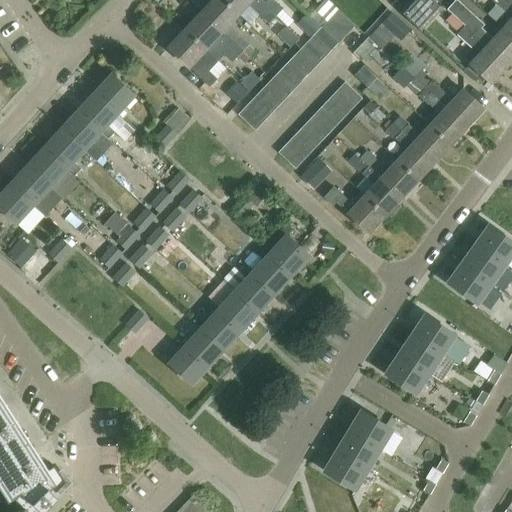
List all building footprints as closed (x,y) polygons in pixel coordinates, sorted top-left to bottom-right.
[(237,14),(222,0),(210,0),(200,12),(241,51),(249,44),(227,24),(237,14)] [(274,16),(257,0),(222,0),(237,14),(246,4),(267,24),(274,16)] [(257,0),(274,16),(281,9),(271,0),(257,0)] [(439,6),(432,0),(414,0),(403,12),(418,27),(439,6)] [(452,0),(445,8),(465,26),(507,65),(511,59),(511,36),(497,23),(496,23),(502,28),(493,39),(481,28),(484,24),(457,0),(452,0)] [(511,36),(511,4),(507,0),(490,0),(505,13),(497,23),(511,36)] [(275,16),(287,27),(293,20),(281,9),(275,16)] [(315,10),(310,16),(321,26),(326,20),(315,10)] [(338,11),(322,27),(339,43),(354,27),(338,11)] [(241,51),(200,12),(183,30),(217,61),(223,54),(232,62),(241,51)] [(410,31),(392,14),(381,25),(400,42),(410,31)] [(321,26),(310,16),(308,18),(305,16),(297,25),(310,38),(321,26)] [(285,26),(277,35),(290,47),(298,38),(285,26)] [(507,65),(465,26),(458,34),(472,47),(463,58),(490,83),(507,65)] [(330,52),(339,43),(322,27),(314,36),(330,52)] [(217,61),(183,30),(167,47),(209,87),(215,80),(207,72),(217,61)] [(314,36),(305,45),(322,61),(330,52),(314,36)] [(375,37),(360,54),(390,81),(405,65),(375,37)] [(322,61),(305,45),(297,54),(313,70),(322,61)] [(247,47),(242,52),(249,59),(255,54),(247,47)] [(249,59),(242,52),(238,57),(245,64),(249,59)] [(305,79),(313,70),(297,54),(288,63),(305,79)] [(288,63),(280,72),(297,88),(305,79),(288,63)] [(388,91),(363,68),(354,77),(379,101),(388,91)] [(415,79),(424,87),(431,79),(422,71),(415,79)] [(280,72),(272,81),(288,97),(297,88),(280,72)] [(110,74),(93,93),(116,113),(133,95),(110,74)] [(259,81),(251,74),(240,84),(249,92),(259,81)] [(416,95),(424,87),(415,79),(407,87),(416,95)] [(432,80),(424,88),(466,126),(483,108),(462,89),(451,101),(440,91),(442,89),(432,80)] [(272,81),(263,90),(280,105),(288,97),(272,81)] [(335,91),(352,107),(360,98),(343,82),(335,91)] [(450,144),(466,126),(424,88),(417,96),(426,105),(427,104),(439,115),(429,125),(450,144)] [(263,90),(255,99),(271,114),(280,105),(263,90)] [(327,100),(344,116),(352,107),(335,91),(327,100)] [(76,111),(99,132),(116,113),(93,93),(76,111)] [(255,99),(247,108),(263,123),(271,114),(255,99)] [(318,109),(335,125),(344,116),(327,100),(318,109)] [(385,117),(369,103),(364,109),(370,114),(368,116),(378,125),(385,117)] [(255,132),(263,123),(247,108),(238,116),(255,132)] [(310,117),(327,134),(335,125),(318,109),(310,117)] [(190,120),(179,110),(166,124),(169,127),(155,142),(162,150),(190,120)] [(82,150),(95,162),(103,153),(90,141),(99,132),(76,111),(59,129),(82,150)] [(391,122),(400,131),(408,124),(398,115),(391,122)] [(302,126),(319,142),(327,134),(310,117),(302,126)] [(417,179),(433,161),(413,142),(400,131),(391,122),(385,129),(394,139),(396,137),(404,144),(402,146),(406,150),(397,160),(417,179)] [(450,144),(429,125),(413,142),(433,161),(450,144)] [(294,135),(311,151),(319,142),(302,126),(294,135)] [(65,169),(82,150),(59,129),(43,148),(65,169)] [(285,144),(302,160),(311,151),(294,135),(285,144)] [(285,144),(277,153),(294,169),(302,160),(285,144)] [(26,166),(48,187),(65,169),(43,148),(26,166)] [(358,157),(368,166),(374,159),(365,151),(358,157)] [(400,197),(380,178),(368,166),(358,157),(354,153),(347,160),(361,173),(363,171),(375,183),(364,195),(384,214),(400,197)] [(397,160),(380,178),(400,197),(417,179),(397,160)] [(330,172),(320,161),(303,178),(313,189),(330,172)] [(48,187),(26,166),(9,185),(32,206),(31,206),(38,212),(46,203),(40,197),(48,187)] [(176,196),(188,182),(189,181),(180,173),(179,174),(170,183),(167,188),(176,196)] [(0,210),(15,224),(31,206),(32,206),(9,185),(0,194),(0,210)] [(384,214),(364,195),(360,191),(349,202),(332,186),(322,197),(331,205),(334,202),(367,233),(384,214)] [(189,214),(205,197),(205,196),(196,188),(195,189),(180,206),(189,214)] [(172,199),(163,191),(150,206),(159,214),(172,199)] [(254,206),(245,197),(231,211),(240,220),(254,206)] [(163,224),(164,225),(172,232),(179,225),(180,224),(189,214),(180,206),(163,224)] [(156,218),(149,210),(135,225),(142,233),(156,218)] [(119,215),(110,225),(123,235),(131,224),(119,215)] [(511,254),(511,242),(489,225),(475,245),(504,266),(511,254)] [(171,239),(160,228),(147,242),(167,260),(172,255),(169,252),(169,248),(172,245),(168,242),(171,239)] [(138,236),(130,229),(125,234),(117,243),(125,251),(138,236)] [(269,253),(291,274),(308,256),(286,235),(269,253)] [(75,244),(66,236),(49,256),(58,264),(75,244)] [(491,284),(504,266),(475,245),(462,263),(491,284)] [(105,272),(105,273),(123,254),(114,246),(110,250),(97,265),(96,265),(105,272)] [(152,254),(143,246),(129,261),(138,269),(152,254)] [(185,262),(197,274),(208,263),(196,251),(185,262)] [(252,272),(274,292),(291,274),(269,253),(252,272)] [(491,284),(462,263),(448,283),(477,304),(491,284)] [(135,273),(126,265),(112,280),(121,288),(135,273)] [(252,272),(235,290),(257,311),(274,292),(252,272)] [(218,309),(240,329),(257,311),(235,290),(218,309)] [(218,309),(202,326),(201,327),(223,347),(240,329),(218,309)] [(148,320),(139,311),(126,327),(135,335),(148,320)] [(481,333),(490,323),(480,314),(471,324),(481,333)] [(455,335),(425,315),(411,335),(441,355),(455,335)] [(184,345),(206,366),(223,347),(201,327),(202,326),(194,320),(177,338),(184,345)] [(441,355),(411,335),(399,354),(429,374),(441,355)] [(189,384),(206,366),(184,345),(167,364),(189,384)] [(429,374),(399,354),(385,374),(415,394),(429,374)] [(501,375),(481,362),(474,372),(488,380),(488,381),(495,385),(501,375)] [(17,511),(30,500),(40,510),(63,486),(62,485),(65,483),(54,466),(51,468),(0,388),(0,489),(14,511),(17,511)] [(489,395),(482,391),(476,401),(483,406),(489,395)] [(391,430),(361,411),(348,431),(379,450),(391,430)] [(476,416),(470,412),(463,422),(470,426),(476,416)] [(379,450),(348,431),(336,451),(367,470),(379,450)] [(367,470),(336,451),(324,471),(355,490),(367,470)] [(448,464),(441,460),(435,470),(442,474),(448,464)] [(436,484),(429,480),(423,490),(430,495),(436,484)] [(187,511),(208,511),(192,496),(182,507),(187,511)] [(346,511),(376,511),(359,497),(346,511)] [(30,500),(17,511),(42,511),(40,510),(30,500)]
